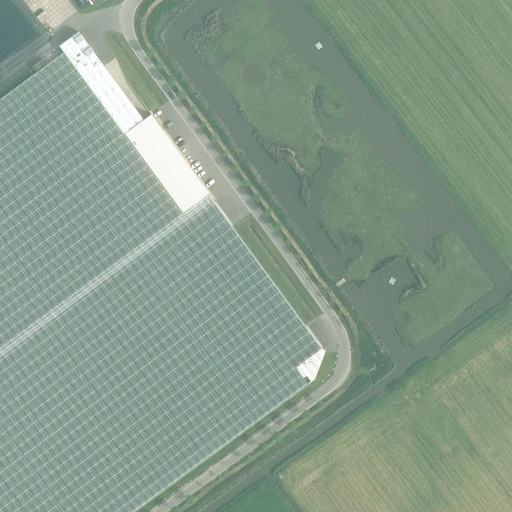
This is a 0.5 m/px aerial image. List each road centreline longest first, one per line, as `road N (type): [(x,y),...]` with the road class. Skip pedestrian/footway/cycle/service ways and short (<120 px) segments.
road 1 (tertiary): [(155,511),(334,380),(343,335),(129,36),(133,0)]
road 2 (unknown): [(149,0),(144,27),(152,49),(360,340),(350,385),(179,511)]
